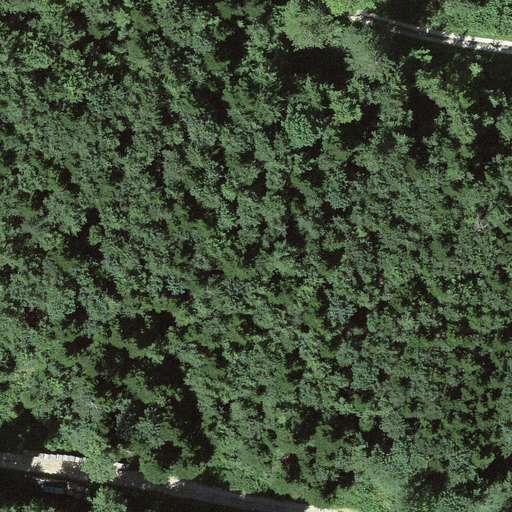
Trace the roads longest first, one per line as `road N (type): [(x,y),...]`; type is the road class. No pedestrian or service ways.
road 1 (track): [(0,460),(311,511)]
road 2 (track): [(316,0),(390,28),(511,42)]
